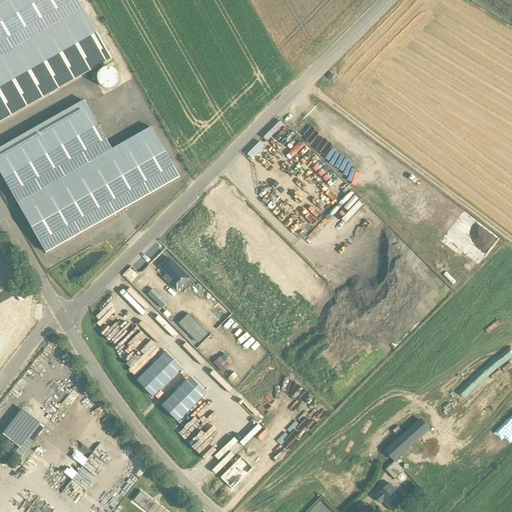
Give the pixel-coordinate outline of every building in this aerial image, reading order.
[(77,0),(0,0),(0,123),(112,60),(77,0)] [(119,84),(120,80),(119,76),(116,72),(113,70),(109,69),(105,70),(101,72),(99,76),(98,80),(99,84),(101,88),(105,90),(109,91),(113,90),(117,87),(119,84)] [(115,150),(87,101),(0,150),(0,167),(49,254),(181,179),(153,128),(115,150)] [(189,280),(169,260),(161,268),(174,281),(170,285),(177,292),(189,280)] [(108,301),(100,310),(104,314),(112,305),(108,301)] [(189,316),(180,325),(198,344),(207,335),(189,316)] [(137,382),(154,398),(182,370),(166,354),(137,382)] [(206,395),(191,379),(163,407),(179,423),(206,395)] [(23,411),(4,436),(21,448),(40,424),(23,411)] [(419,421),(393,447),(401,455),(427,429),(419,421)] [(404,472),(395,462),(385,470),(394,480),(404,472)] [(405,501),(389,484),(375,498),(380,504),(384,501),(387,504),(386,505),(392,511),(393,511),(398,508),(399,508),(400,507),(400,506),(405,501)]
